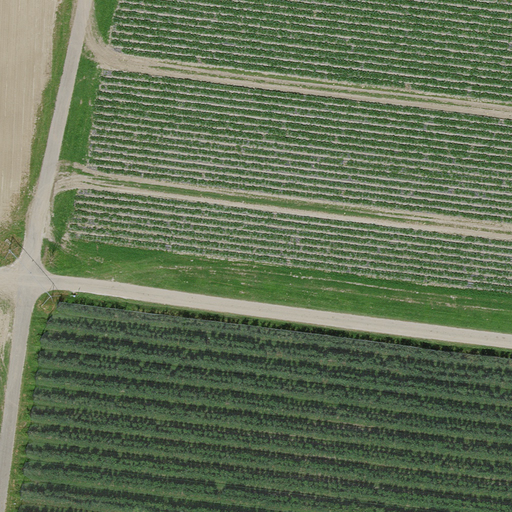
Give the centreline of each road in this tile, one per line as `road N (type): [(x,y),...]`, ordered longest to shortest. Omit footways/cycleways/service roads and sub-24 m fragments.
road 1 (residential): [(90,0),(31,280),(1,511)]
road 2 (track): [(511,345),(0,276)]
